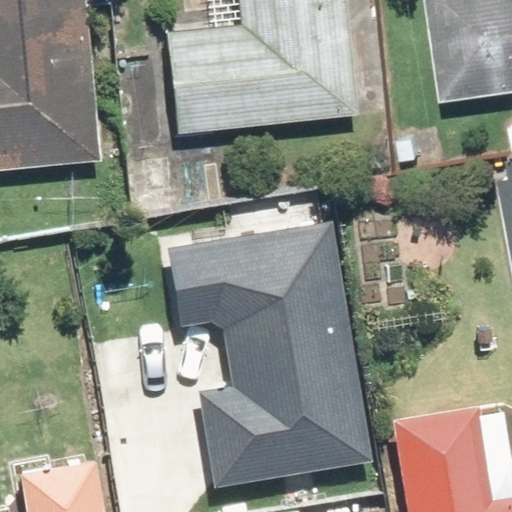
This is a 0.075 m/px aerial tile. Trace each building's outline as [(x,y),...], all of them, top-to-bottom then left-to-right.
[(0,0),(0,165),(84,158),(71,0),(0,0)] [(206,0),(207,28),(154,30),(159,131),(339,123),(333,0),(206,0)] [(511,0),(421,0),(437,105),(511,93),(511,0)] [(511,163),(485,169),(511,291),(511,163)] [(157,245),(171,332),(214,325),(223,382),(192,387),(207,483),(360,458),(320,218),(157,245)] [(469,403),(382,415),(395,511),(511,511),(511,466),(479,471),(469,403)] [(94,511),(86,462),(8,474),(14,511),(94,511)]
